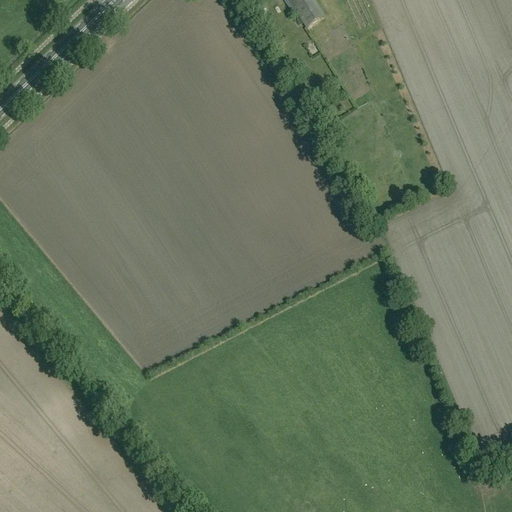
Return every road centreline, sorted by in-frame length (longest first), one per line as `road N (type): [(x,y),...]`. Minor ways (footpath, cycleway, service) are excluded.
road 1 (unclassified): [(198,511),(0,273)]
road 2 (primary): [(0,109),(115,0)]
